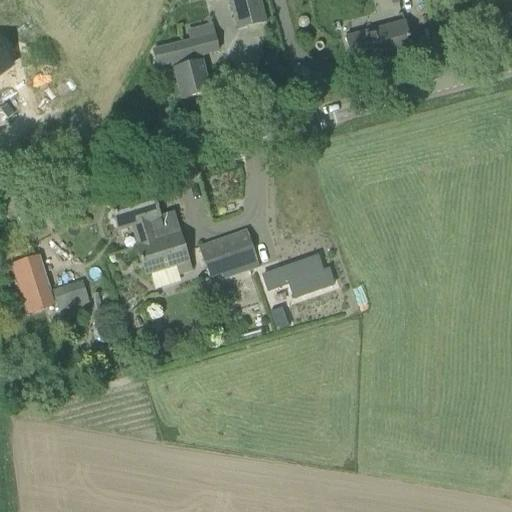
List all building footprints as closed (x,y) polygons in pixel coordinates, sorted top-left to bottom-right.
[(266,25),(260,0),(228,0),(237,32),(266,25)] [(354,70),(412,54),(404,24),(346,39),(354,70)] [(171,71),(175,70),(182,102),(208,95),(201,64),(204,64),(202,58),(218,54),(212,25),(186,32),(188,42),(151,51),(155,70),(170,67),(171,71)] [(0,55),(0,76),(10,69),(0,55)] [(141,247),(157,242),(151,222),(160,219),(160,218),(151,190),(109,203),(118,232),(135,227),(141,247)] [(151,222),(157,242),(141,247),(136,249),(145,277),(175,268),(178,277),(192,273),(180,235),(173,214),(160,218),(160,219),(151,222)] [(198,250),(205,269),(211,286),(260,270),(247,232),(198,250)] [(300,257),(261,271),(266,286),(272,283),(277,299),(332,279),(326,264),(306,271),(300,257)] [(10,267),(26,316),(53,307),(38,258),(10,267)] [(83,284),(52,294),(57,313),(88,303),(83,284)] [(282,310),(269,314),(276,333),(288,329),(282,310)]
